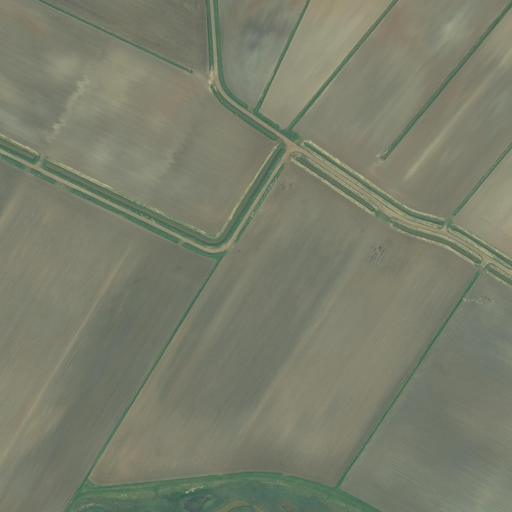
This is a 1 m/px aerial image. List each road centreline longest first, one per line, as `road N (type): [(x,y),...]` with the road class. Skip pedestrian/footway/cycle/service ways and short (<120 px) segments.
road 1 (unclassified): [(292,144),(229,244),(214,251),(0,151)]
road 2 (track): [(369,511),(301,482),(255,475),(82,492),(65,511)]
road 3 (track): [(82,492),(229,244)]
road 4 (unclassified): [(292,144),(402,219),(451,236),(511,274)]
road 5 (unclassified): [(292,144),(223,95),(210,0)]
